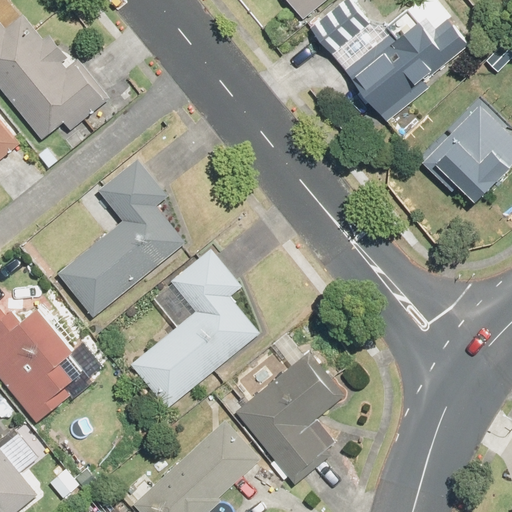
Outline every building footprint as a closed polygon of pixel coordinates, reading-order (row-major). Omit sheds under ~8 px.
[(295,0),(310,17),(330,0),(295,0)] [(350,0),(317,27),(392,122),(435,88),(428,79),(474,42),(455,19),(443,29),(433,16),(425,21),(415,9),(394,26),(375,23),(357,0),(350,0)] [(5,16),(0,19),(0,82),(47,142),(72,122),(76,128),(115,98),(84,60),(73,69),(67,61),(73,57),(56,35),(50,40),(28,13),(12,26),(5,16)] [(464,177),(486,198),(511,171),(511,124),(489,103),(485,108),(478,102),(463,117),(470,123),(433,162),(457,185),(464,177)] [(0,164),(28,143),(0,107),(0,164)] [(65,274),(99,316),(192,241),(164,205),(176,195),(146,158),(106,190),(131,221),(65,274)] [(138,364),(173,407),(266,331),(237,296),(249,287),(217,248),(179,280),(204,310),(138,364)] [(5,301),(0,305),(0,369),(43,421),(74,396),(69,390),(81,379),(70,365),(86,351),(50,308),(34,322),(22,307),(14,313),(5,301)] [(317,352),(243,412),(302,483),(338,453),(334,448),(342,441),(323,418),(352,394),(317,352)] [(232,419),(139,504),(147,511),(208,511),(268,458),(232,419)] [(0,511),(21,511),(44,494),(0,439),(0,511)] [(58,479),(54,483),(68,498),(84,484),(63,460),(50,470),(58,479)]
